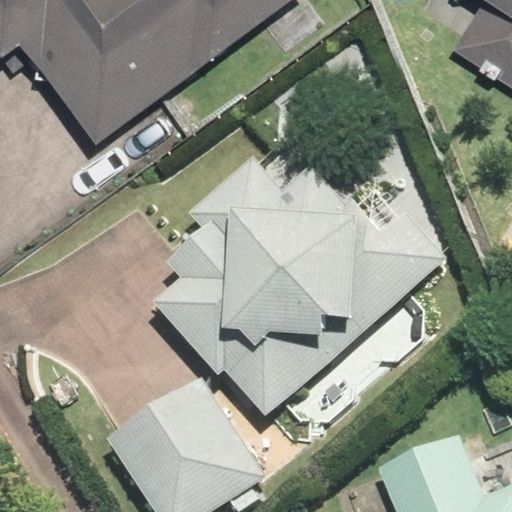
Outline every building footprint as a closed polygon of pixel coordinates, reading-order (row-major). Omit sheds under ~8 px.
[(13,0),(50,48),(60,40),(67,35),(142,135),(320,0),(13,0)] [(511,0),(498,0),(470,46),(511,71),(511,0)] [(367,396),(367,355),(466,263),(357,146),(305,194),(274,161),(213,217),(229,235),(189,273),(204,288),(184,307),(292,424),(313,446),(367,396)] [(221,384),(130,441),(175,511),(257,511),(289,492),(221,384)] [(511,511),(511,433),(341,504),(344,511),(511,511)]
